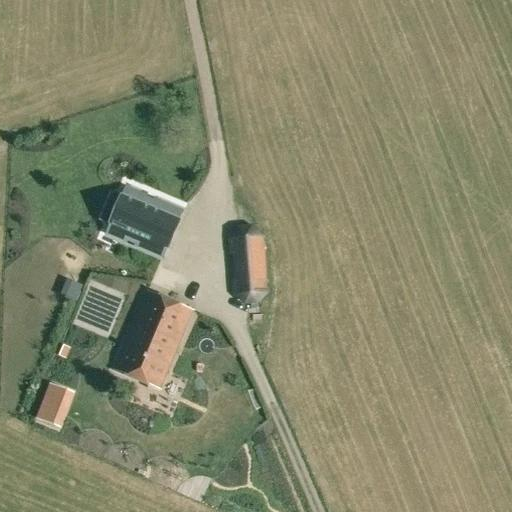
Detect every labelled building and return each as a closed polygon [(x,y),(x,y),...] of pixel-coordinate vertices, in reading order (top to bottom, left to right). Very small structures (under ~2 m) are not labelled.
[(181,213),(124,190),(106,234),(162,257),(181,213)] [(239,229),(230,239),(232,253),(263,251),(261,236),(251,228),(239,229)] [(257,302),(266,292),(265,278),(234,280),(235,295),(245,303),(257,302)] [(148,292),(115,371),(160,389),(192,310),(148,292)] [(45,398),(66,406),(72,391),(50,383),(45,398)]
